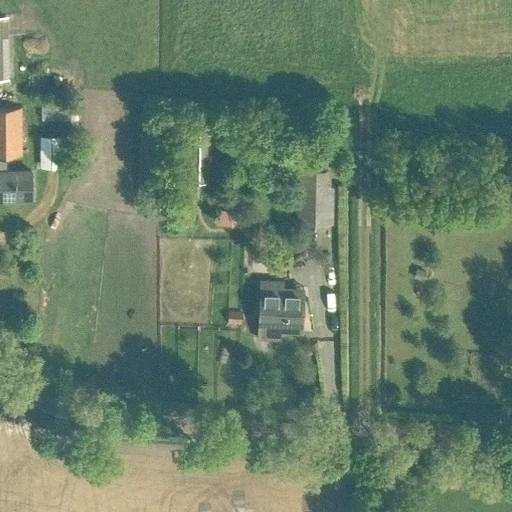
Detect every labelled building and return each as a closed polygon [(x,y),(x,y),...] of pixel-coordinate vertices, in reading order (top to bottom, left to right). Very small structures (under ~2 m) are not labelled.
[(0,76),(8,77),(7,13),(0,12),(0,76)] [(40,102),(40,119),(69,119),(68,102),(40,102)] [(0,198),(32,198),(32,170),(6,170),(6,153),(21,153),(20,106),(0,106),(0,198)] [(182,131),(181,179),(213,180),(214,132),(182,131)] [(60,166),(59,134),(37,135),(38,166),(60,166)] [(137,189),(153,189),(154,135),(137,135),(137,189)] [(294,223),(330,223),(331,186),(294,185),(294,223)] [(160,219),(174,219),(175,207),(160,206),(160,219)] [(209,224),(234,223),(233,207),(208,208),(209,224)] [(260,278),(259,300),(258,328),(258,336),(279,338),(280,329),(302,330),(304,287),(281,286),(282,280),(260,278)] [(226,322),(241,323),(242,310),(227,309),(226,322)]
